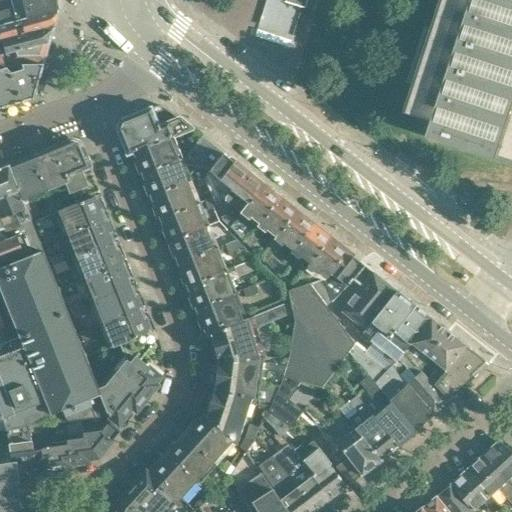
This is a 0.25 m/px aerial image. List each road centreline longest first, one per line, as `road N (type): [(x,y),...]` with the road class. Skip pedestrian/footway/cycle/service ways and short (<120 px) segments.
road 1 (residential): [(73,511),(170,407),(180,379),(177,337),(87,102)]
road 2 (tertiary): [(498,274),(166,15)]
road 3 (tertiary): [(147,55),(469,311)]
road 4 (residential): [(367,511),(447,448),(511,379)]
